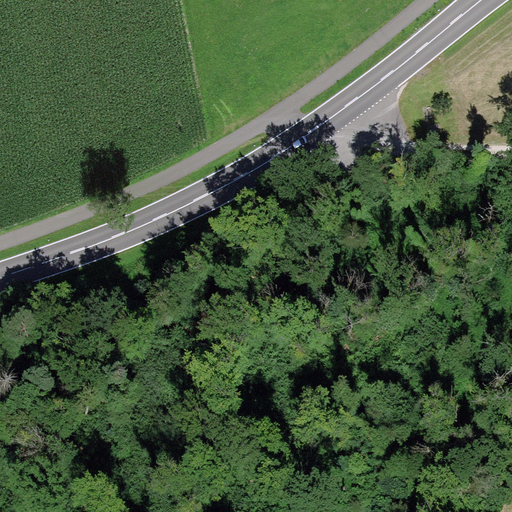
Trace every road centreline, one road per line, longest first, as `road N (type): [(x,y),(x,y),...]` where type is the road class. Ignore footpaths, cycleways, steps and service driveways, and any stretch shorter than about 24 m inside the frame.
road 1 (primary): [(0,279),(124,235),(284,155),(482,0)]
road 2 (track): [(0,244),(162,180),(266,126),(422,0)]
road 3 (track): [(284,155),(511,159)]
